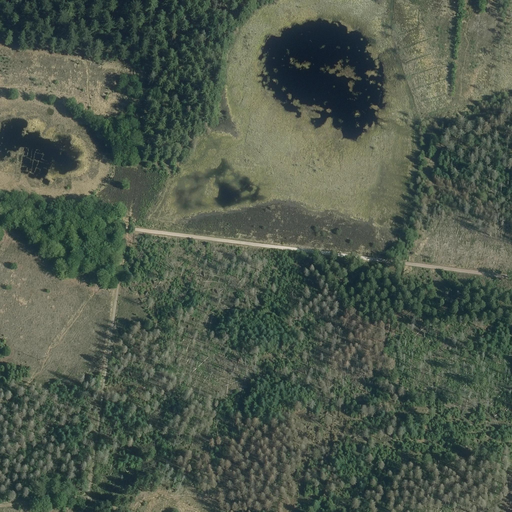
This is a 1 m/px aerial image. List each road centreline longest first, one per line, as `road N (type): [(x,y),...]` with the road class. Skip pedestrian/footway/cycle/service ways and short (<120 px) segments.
road 1 (track): [(511,276),(199,236)]
road 2 (track): [(87,511),(130,228)]
